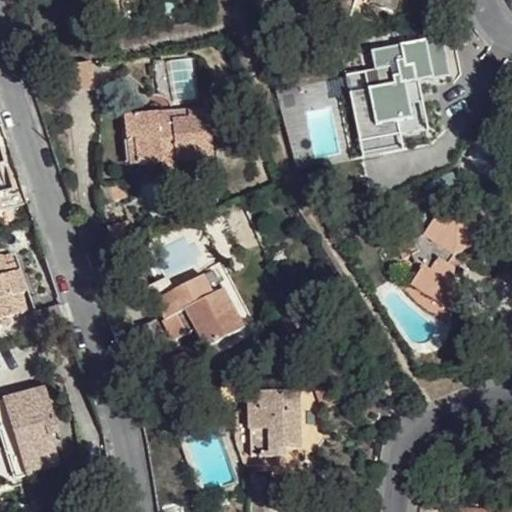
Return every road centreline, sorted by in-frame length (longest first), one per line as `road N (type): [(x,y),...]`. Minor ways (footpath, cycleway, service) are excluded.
road 1 (residential): [(138,511),(0,42)]
road 2 (residential): [(395,511),(407,472),(511,395)]
